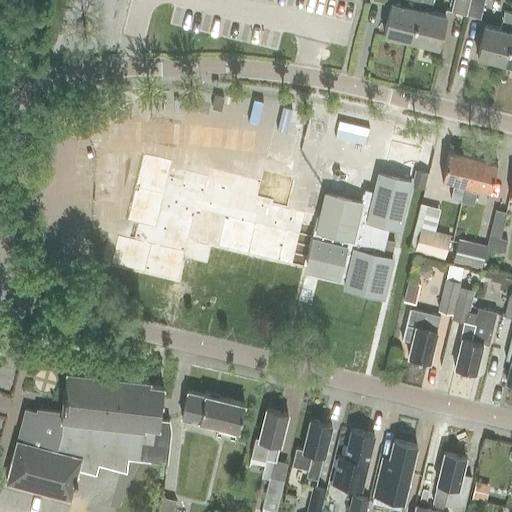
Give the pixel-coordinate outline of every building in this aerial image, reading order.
[(372,0),(391,5),(384,33),(412,40),(420,0),(372,0)] [(420,0),(412,40),(439,46),(446,15),(431,11),(433,0),(420,0)] [(467,15),(470,0),(453,0),(451,11),(467,15)] [(470,0),(467,15),(480,18),(484,0),(470,0)] [(505,62),(511,32),(511,12),(505,11),(501,28),(485,24),(478,56),(505,62)] [(344,118),(341,136),(371,141),(374,124),(344,118)] [(462,201),(473,156),(449,150),(442,178),(460,183),(459,188),(453,186),(450,198),(462,201)] [(106,201),(124,201),(124,153),(106,152),(106,201)] [(183,180),(168,177),(172,161),(143,154),(127,221),(138,224),(134,239),(118,235),(110,265),(178,281),(188,241),(339,277),(340,273),(347,275),(345,286),(383,295),(393,257),(391,256),(382,254),(385,239),(389,225),(400,227),(411,180),(379,173),(374,195),(363,192),(361,201),(325,193),(320,217),(287,209),(295,178),(263,171),(261,180),(209,168),(207,176),(185,171),(183,180)] [(473,156),(462,201),(473,204),(476,192),(471,191),(472,186),(490,190),(497,162),(473,156)] [(424,188),(428,172),(418,170),(414,186),(424,188)] [(496,209),(487,248),(505,252),(508,239),(501,237),(507,211),(496,209)] [(445,259),(451,234),(421,226),(415,252),(445,259)] [(481,268),(487,245),(458,238),(453,261),(481,268)] [(385,239),(382,254),(391,256),(395,241),(385,239)] [(454,314),(460,286),(464,267),(450,264),(447,278),(446,278),(438,310),(454,314)] [(404,300),(415,303),(420,283),(408,280),(404,300)] [(460,286),(454,314),(453,318),(464,321),(460,338),(462,338),(455,367),(476,372),(483,343),(489,344),(497,311),(478,307),(477,313),(469,311),(474,289),(460,286)] [(430,361),(437,331),(441,315),(410,308),(403,338),(412,340),(408,356),(430,361)] [(160,419),(163,387),(150,383),(150,379),(67,370),(62,411),(39,408),(38,412),(26,409),(18,439),(17,439),(6,481),(71,497),(78,468),(96,473),(99,463),(127,470),(128,457),(167,461),(171,429),(169,420),(160,419)] [(205,395),(188,390),(182,416),(238,429),(245,403),(206,393),(205,395)] [(280,444),(288,413),(267,408),(259,438),(256,437),(251,456),(265,459),(265,458),(276,461),(280,444)] [(324,455),(332,424),(310,419),(303,449),(296,447),(292,465),(308,469),(306,477),(318,479),(324,455)] [(361,488),(374,434),(351,429),(344,456),(338,455),(332,481),(361,488)] [(403,501),(417,445),(394,439),(389,458),(383,456),(373,494),(403,501)] [(437,482),(433,501),(464,508),(472,475),(462,472),(466,456),(444,451),(437,482)] [(276,511),(284,480),(270,476),(262,507),(276,511)] [(490,484),(475,481),(471,498),(486,501),(490,484)] [(320,511),(326,490),(313,486),(306,511),(320,511)] [(365,511),(369,498),(353,494),(348,511),(365,511)] [(173,511),(176,500),(162,497),(158,511),(173,511)]
